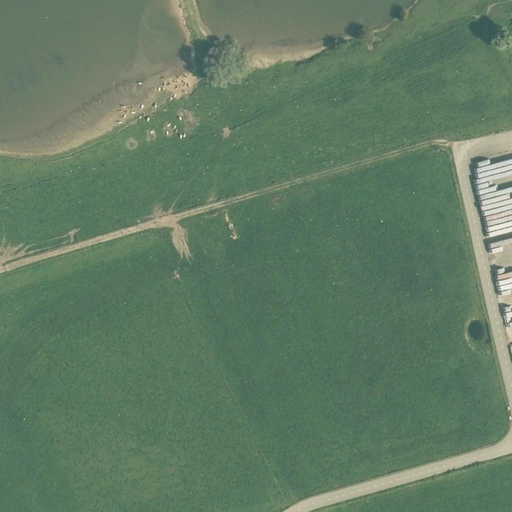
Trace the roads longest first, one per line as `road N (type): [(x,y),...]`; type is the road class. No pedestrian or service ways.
road 1 (track): [(466,155),(439,141),(0,271)]
road 2 (track): [(297,511),(167,221)]
road 3 (unclassified): [(511,389),(462,171),(472,149),(511,139)]
road 4 (unclassified): [(293,511),(511,446)]
